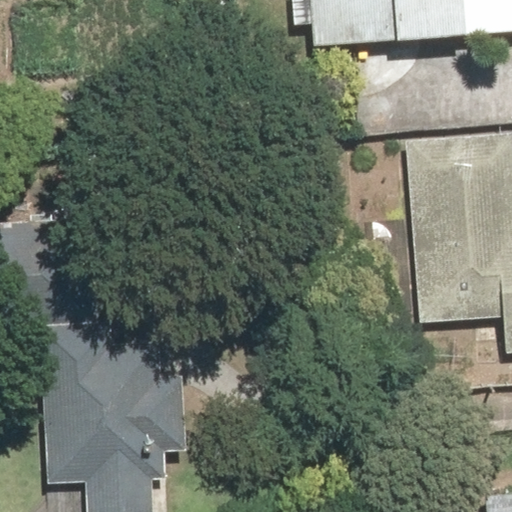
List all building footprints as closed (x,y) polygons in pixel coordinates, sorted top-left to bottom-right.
[(511,0),(296,0),(298,24),(324,22),(325,47),(511,35),(511,0)] [(506,95),(434,95),(434,125),(506,124),(506,95)] [(511,134),(412,140),(423,321),(505,316),(507,347),(511,346),(511,134)] [(97,465),(101,511),(151,511),(148,467),(194,463),(187,368),(164,370),(162,349),(50,358),(59,468),(97,465)] [(511,511),(511,490),(496,491),(497,511),(511,511)]
